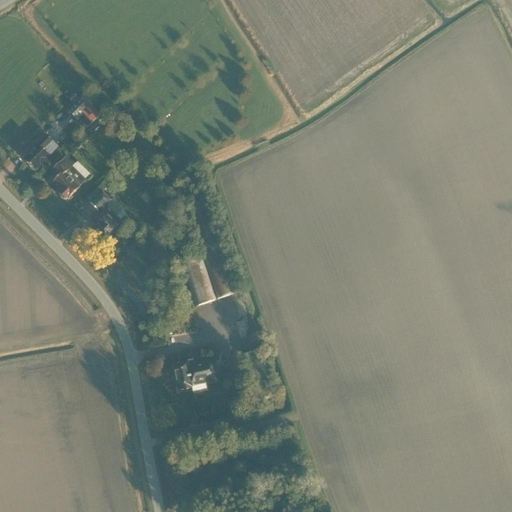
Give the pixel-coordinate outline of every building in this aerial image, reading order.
[(68,98),(73,93),(70,90),(65,95),(68,98)] [(72,103),(77,97),(73,93),(68,98),(72,103)] [(101,115),(82,96),(67,110),(78,121),(83,115),(92,124),(101,115)] [(97,143),(112,129),(105,121),(90,135),(97,143)] [(75,142),(80,137),(76,132),(70,137),(75,142)] [(34,151),(24,161),(35,171),(41,165),(42,166),(47,161),(46,160),(49,157),(43,151),(53,141),(47,135),(33,150),(34,151)] [(67,157),(60,163),(68,172),(66,175),(79,188),(86,181),(86,180),(73,167),(75,165),(67,157)] [(66,199),(67,200),(79,188),(66,175),(68,172),(60,163),(51,172),(58,178),(52,184),(58,190),(56,192),(65,201),(66,199)] [(129,168),(124,172),(129,177),(134,173),(129,168)] [(103,209),(111,202),(102,193),(90,205),(98,214),(91,221),(99,230),(98,231),(105,239),(108,235),(112,240),(119,234),(115,230),(119,226),(103,209)] [(217,301),(239,293),(208,200),(186,207),(217,301)] [(127,215),(123,210),(117,216),(120,220),(127,215)] [(196,308),(217,301),(201,254),(180,261),(196,308)] [(255,404),(276,397),(261,349),(240,356),(255,404)] [(192,388),(193,392),(207,389),(206,385),(219,383),(214,357),(200,360),(200,362),(188,365),(187,363),(174,366),(179,391),(192,388)]
